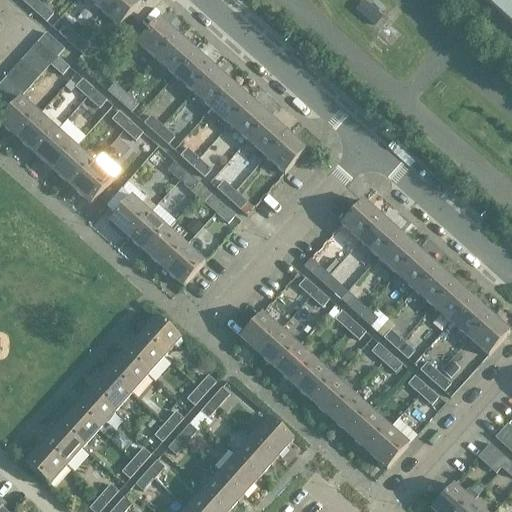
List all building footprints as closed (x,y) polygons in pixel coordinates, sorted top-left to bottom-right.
[(34,0),(23,0),(21,3),(32,12),(40,4),(34,0)] [(109,0),(86,0),(99,12),(109,0)] [(140,4),(136,0),(109,0),(99,12),(118,29),(112,36),(121,44),(142,21),(133,12),(140,4)] [(511,0),(482,0),(511,26),(511,0)] [(354,12),(374,29),(382,19),(363,2),(354,12)] [(40,4),(32,12),(45,24),(53,16),(40,4)] [(136,44),(154,61),(177,36),(158,19),(136,44)] [(65,27),(58,35),(69,45),(76,37),(65,27)] [(63,49),(45,33),(37,42),(55,58),(63,49)] [(195,53),(177,36),(154,61),(173,78),(195,53)] [(76,37),(69,45),(82,57),(89,49),(76,37)] [(55,58),(37,42),(29,51),(47,67),(48,66),(55,58)] [(47,67),(29,51),(21,60),(39,76),(47,67)] [(213,69),(195,53),(173,78),(191,94),(213,69)] [(55,58),(48,66),(62,78),(69,70),(55,58)] [(39,76),(21,60),(13,69),(31,85),(39,76)] [(31,85),(13,69),(5,78),(23,94),(31,85)] [(232,85),(213,69),(191,94),(209,110),(232,85)] [(23,94),(5,78),(0,83),(0,89),(15,103),(19,99),(23,94)] [(86,99),(93,91),(82,81),(75,89),(86,99)] [(117,103),(125,95),(114,85),(107,93),(117,103)] [(250,101),(232,85),(209,110),(228,127),(250,101)] [(15,103),(0,89),(0,106),(7,112),(15,103)] [(99,111),(106,103),(93,91),(86,99),(99,111)] [(117,103),(131,115),(138,107),(125,95),(117,103)] [(19,99),(15,103),(7,112),(0,120),(0,125),(16,140),(38,116),(19,99)] [(268,118),(250,101),(228,127),(246,143),(268,118)] [(130,124),(118,114),(111,122),(123,132),(130,124)] [(38,116),(16,140),(35,156),(56,132),(38,116)] [(154,135),(161,127),(150,117),(143,126),(154,135)] [(287,134),(268,118),(246,143),(264,159),(287,134)] [(56,132),(35,156),(53,173),(75,148),(84,138),(66,122),(56,132)] [(130,124),(123,132),(135,143),(142,135),(130,124)] [(154,135),(167,147),(174,152),(185,139),(178,133),(174,138),(161,127),(154,135)] [(305,151),(287,134),(264,159),(283,176),(305,151)] [(75,148),(53,173),(71,189),(93,165),(97,160),(87,152),(84,156),(75,148)] [(187,150),(179,158),(190,168),(198,160),(187,150)] [(198,160),(190,168),(203,180),(211,172),(198,160)] [(178,181),(185,173),(174,164),(167,172),(178,181)] [(93,165),(71,189),(90,206),(112,182),(93,165)] [(191,194),(199,185),(185,173),(178,181),(191,194)] [(223,183),(216,191),(227,201),(234,193),(223,183)] [(105,207),(114,215),(108,222),(127,239),(154,208),(146,200),(140,207),(120,190),(105,207)] [(234,193),(227,201),(240,212),(248,204),(234,193)] [(222,206),(211,196),(204,205),(214,214),(222,206)] [(362,203),(340,227),(359,244),(381,219),(362,203)] [(222,206),(214,214),(228,226),(235,218),(222,206)] [(154,208),(127,239),(145,255),(167,231),(150,216),(156,209),(154,208)] [(399,236),(381,219),(359,244),(377,260),(399,236)] [(167,231),(145,255),(164,272),(185,247),(167,231)] [(417,252),(399,236),(377,260),(395,277),(417,252)] [(204,245),(195,237),(186,248),(185,247),(164,272),(183,289),(204,264),(204,263),(196,256),(195,256),(204,245)] [(196,256),(204,263),(209,258),(200,251),(196,256)] [(436,268),(417,252),(395,277),(414,293),(436,268)] [(321,270),(310,260),(302,268),(322,286),(329,277),(326,274),(335,264),(331,260),(321,270)] [(454,285),(436,268),(414,293),(432,309),(454,285)] [(341,288),(329,277),(322,286),(334,296),(341,288)] [(309,299),(316,291),(305,280),(297,288),(309,299)] [(472,301),(454,285),(432,309),(450,326),(472,301)] [(322,310),(329,302),(316,291),(309,299),(322,310)] [(353,299),(346,307),(358,318),(366,310),(353,299)] [(490,317),(472,301),(450,326),(468,342),(490,317)] [(366,310),(358,318),(370,329),(378,321),(366,310)] [(353,324),(341,313),(334,321),(346,332),(353,324)] [(260,315),(239,339),(258,356),(279,332),(260,315)] [(509,334),(490,317),(468,342),(487,359),(509,334)] [(180,340),(155,318),(138,337),(163,359),(180,340)] [(353,324),(346,332),(358,343),(365,335),(353,324)] [(279,332),(258,356),(276,372),(297,349),(279,332)] [(390,332),(383,340),(395,351),(402,343),(390,332)] [(138,337),(122,355),(146,377),(163,359),(138,337)] [(402,343),(395,351),(407,362),(414,354),(402,343)] [(390,356),(378,346),(371,354),(382,364),(390,356)] [(297,349),(276,372),(294,389),(316,365),(297,349)] [(122,355),(106,374),(130,395),(146,377),(122,355)] [(390,356),(382,364),(395,375),(402,367),(390,356)] [(451,359),(442,371),(452,379),(461,367),(451,359)] [(426,364),(419,373),(431,383),(438,375),(426,364)] [(316,365),(294,389),(313,405),(334,381),(316,365)] [(106,374),(90,392),(114,414),(130,395),(106,374)] [(438,375),(431,383),(443,394),(451,386),(438,375)] [(207,377),(197,389),(205,396),(216,384),(207,377)] [(426,389),(414,378),(407,386),(419,397),(426,389)] [(334,381),(313,405),(331,422),(352,398),(334,381)] [(197,389),(186,401),(194,408),(205,396),(197,389)] [(221,389),(211,402),(218,409),(229,397),(221,389)] [(438,400),(426,389),(419,397),(431,408),(438,415),(445,406),(438,400)] [(90,392),(73,410),(98,432),(114,414),(90,392)] [(352,398),(331,422),(349,438),(371,414),(352,398)] [(211,402),(200,414),(208,421),(218,409),(211,402)] [(73,410),(57,428),(81,450),(98,432),(73,410)] [(175,413),(164,425),(172,433),(183,421),(175,413)] [(371,414),(349,438),(368,455),(389,431),(371,414)] [(268,420),(252,439),(276,461),(293,442),(268,420)] [(164,425),(154,438),(161,445),(172,433),(164,425)] [(189,426),(178,438),(186,445),(197,433),(189,426)] [(511,430),(507,426),(494,440),(511,455),(511,430)] [(57,428),(41,446),(65,468),(81,450),(57,428)] [(389,431),(368,455),(386,472),(408,448),(389,431)] [(178,438),(167,450),(175,457),(186,445),(178,438)] [(252,439),(235,457),(260,479),(276,461),(252,439)] [(494,475),(507,461),(489,445),(477,459),(494,475)] [(41,446),(24,465),(48,487),(65,468),(41,446)] [(143,450),(132,462),(140,469),(151,457),(143,450)] [(235,457),(219,475),(243,497),(260,479),(235,457)] [(511,480),(511,465),(507,461),(494,475),(495,476),(500,470),(511,480)] [(132,462),(121,474),(129,481),(140,469),(132,462)] [(156,462),(145,474),(153,482),(164,470),(156,462)] [(145,474),(135,486),(143,494),(153,482),(145,474)] [(219,475),(202,493),(223,511),(229,511),(243,497),(219,475)] [(110,486),(99,499),(107,506),(118,494),(110,486)] [(452,487),(434,507),(430,511),(432,511),(463,511),(476,497),(467,490),(462,496),(452,487)] [(223,511),(202,493),(186,511),(223,511)] [(476,497),(463,511),(479,511),(472,505),(477,498),(476,497)] [(99,499),(88,511),(90,511),(101,511),(107,506),(99,499)] [(124,499),(113,511),(114,511),(126,511),(132,506),(124,499)]
